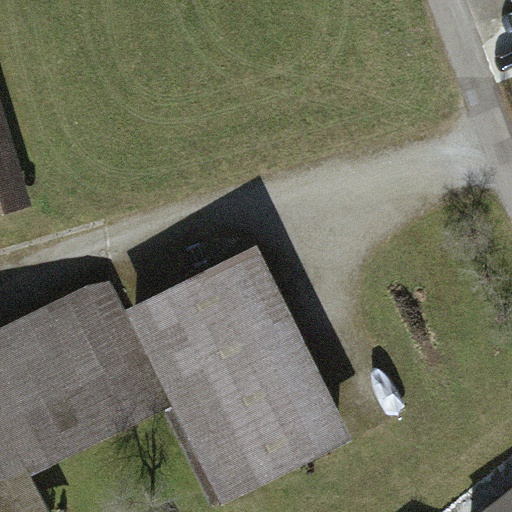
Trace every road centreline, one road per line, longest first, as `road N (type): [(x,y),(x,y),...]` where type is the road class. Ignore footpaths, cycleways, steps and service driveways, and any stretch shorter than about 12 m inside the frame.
road 1 (track): [(501,143),(125,230),(0,280)]
road 2 (track): [(511,172),(448,0)]
